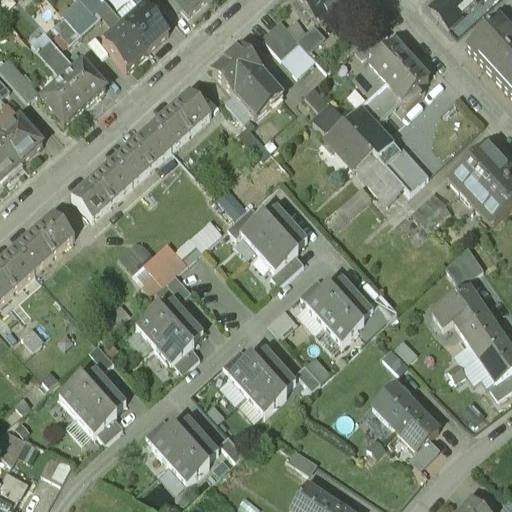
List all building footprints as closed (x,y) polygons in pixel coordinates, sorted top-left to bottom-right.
[(147,0),(130,0),(138,8),(147,0)] [(207,5),(202,0),(168,0),(169,1),(165,5),(174,14),(178,11),(188,22),(207,5)] [(349,0),(299,0),(294,5),(318,31),(350,1),(349,0)] [(444,0),(444,1),(430,14),(448,34),(485,0),(444,0)] [(127,17),(113,2),(104,10),(123,31),(130,25),(125,19),(127,17)] [(87,10),(75,21),(88,35),(100,24),(87,10)] [(123,31),(104,10),(98,16),(117,37),(123,31)] [(130,25),(123,31),(147,57),(167,39),(144,13),(130,25)] [(511,37),(499,24),(467,53),(511,102),(511,37)] [(315,66),(280,28),(261,45),(296,83),(315,66)] [(147,57),(123,31),(117,37),(102,50),(126,76),(147,57)] [(378,31),(353,55),(362,65),(387,41),(378,31)] [(393,49),(382,60),(378,55),(368,64),(372,68),(368,73),(385,91),(410,68),(393,49)] [(281,100),(239,53),(211,77),(251,122),(253,124),(269,111),(265,106),(275,97),(279,102),(281,100)] [(59,73),(51,64),(45,70),(53,79),(59,73)] [(38,100),(7,66),(0,72),(0,79),(27,110),(38,100)] [(410,68),(385,91),(390,97),(406,114),(420,101),(416,97),(428,86),(410,68)] [(83,69),(61,88),(85,114),(106,95),(83,69)] [(45,70),(39,75),(47,84),(53,79),(45,70)] [(10,98),(0,86),(0,105),(0,106),(10,98)] [(85,114),(61,88),(42,106),(65,132),(85,114)] [(385,91),(359,115),(369,127),(386,111),(381,105),(390,97),(385,91)] [(331,114),(313,93),(303,101),(322,122),(331,114)] [(189,98),(150,133),(171,157),(210,122),(189,98)] [(251,122),(232,101),(224,108),(243,129),(251,122)] [(41,152),(7,113),(0,119),(0,146),(21,170),(41,152)] [(344,128),(331,114),(322,122),(313,130),(326,144),(322,148),(330,157),(334,153),(354,175),(355,175),(372,159),(344,128)] [(369,127),(359,115),(344,128),(372,159),(377,165),(392,151),(369,127)] [(150,133),(110,168),(132,192),(171,157),(150,133)] [(0,146),(0,186),(1,188),(21,170),(0,146)] [(424,186),(392,151),(377,165),(394,184),(395,184),(404,195),(408,201),(424,186)] [(511,180),(486,152),(447,188),(459,200),(462,197),(491,228),(511,208),(511,180)] [(372,159),(355,175),(377,200),(394,184),(377,165),(372,159)] [(110,168),(70,204),(92,228),(132,192),(110,168)] [(394,184),(377,200),(386,211),(404,195),(395,184),(394,184)] [(358,189),(321,223),(332,236),(370,202),(358,189)] [(425,239),(447,219),(429,198),(407,218),(425,239)] [(291,229),(275,212),(263,223),(261,220),(258,222),(238,240),(239,240),(257,260),(291,229)] [(250,213),(226,235),(235,245),(239,240),(238,240),(258,222),(250,213)] [(52,220),(13,256),(34,279),(73,244),(52,220)] [(291,229),(257,260),(274,279),(275,280),(295,262),(297,260),(294,257),(306,246),(291,229)] [(129,277),(145,259),(131,246),(114,264),(129,277)] [(167,247),(126,277),(144,301),(184,271),(167,247)] [(467,253),(445,274),(458,293),(483,276),(467,253)] [(13,256),(0,267),(0,309),(34,279),(13,256)] [(295,262),(275,280),(274,279),(270,283),(278,293),(303,271),(295,262)] [(190,300),(174,282),(165,290),(181,308),(190,300)] [(316,285),(299,301),(307,310),(324,294),(316,285)] [(307,310),(304,312),(322,332),(357,302),(341,285),(329,295),(327,292),(324,294),(307,310)] [(468,296),(431,320),(442,335),(453,328),(460,338),(485,321),(468,296)] [(396,319),(380,301),(371,309),(387,327),(396,319)] [(357,302),(322,332),(341,352),(363,332),(360,329),(372,319),(357,302)] [(171,306),(159,317),(157,314),(135,334),(153,354),(187,323),(171,306)] [(279,342),(293,328),(280,315),(266,329),(279,342)] [(485,321),(460,338),(478,364),(503,347),(485,321)] [(187,323),(153,354),(171,374),(191,356),(193,354),(190,351),(202,340),(187,323)] [(380,358),(391,378),(415,365),(404,345),(380,358)] [(511,359),(503,347),(478,364),(495,390),(511,378),(511,359)] [(113,369),(97,352),(88,360),(104,377),(113,369)] [(229,380),(227,382),(245,402),(279,371),(264,354),(252,365),(249,362),(229,380)] [(239,355),(221,371),(229,380),(247,364),(239,355)] [(191,356),(173,372),(181,381),(199,365),(191,356)] [(457,370),(447,377),(451,383),(461,375),(457,370)] [(295,388),(279,371),(245,402),(263,422),(286,402),(283,399),(295,388)] [(320,390),(304,371),(295,380),(311,397),(320,390)] [(461,375),(451,383),(454,388),(465,381),(461,375)] [(94,376),(82,386),(80,383),(58,403),(76,423),(110,393),(94,376)] [(393,392),(371,414),(394,436),(416,415),(393,392)] [(110,393),(76,423),(94,443),(96,441),(114,425),(116,423),(113,420),(125,410),(110,393)] [(438,437),(416,415),(394,436),(416,459),(438,437)] [(152,450),(150,452),(168,472),(202,441),(187,424),(175,435),(172,432),(170,434),(152,450)] [(114,425),(96,441),(104,450),(122,434),(114,425)] [(162,425),(144,441),(152,450),(170,434),(162,425)] [(0,461),(9,468),(24,446),(2,431),(0,434),(0,461)] [(202,441),(168,472),(186,492),(209,472),(206,469),(218,458),(202,441)] [(244,460),(227,442),(219,450),(235,468),(244,460)] [(375,445),(366,454),(371,459),(379,450),(375,445)] [(379,450),(371,459),(375,464),(384,455),(379,450)] [(44,460),(38,485),(64,491),(70,467),(44,460)] [(0,493),(0,511),(13,511),(25,491),(7,481),(0,493)] [(331,511),(333,510),(306,492),(293,511),(331,511)]
